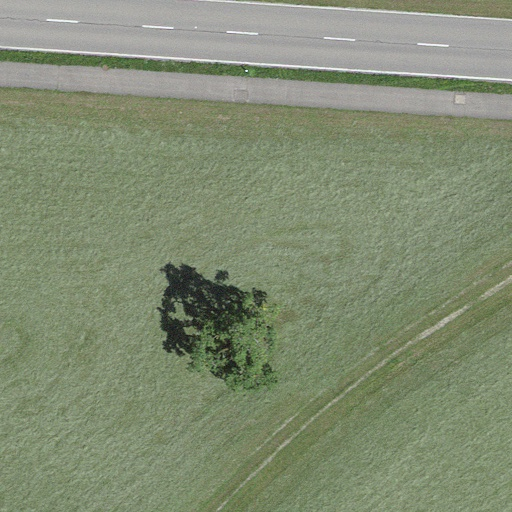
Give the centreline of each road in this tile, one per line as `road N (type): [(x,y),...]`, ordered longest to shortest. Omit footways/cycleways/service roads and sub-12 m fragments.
road 1 (tertiary): [(0,18),(511,53)]
road 2 (track): [(223,511),(323,412),(511,276)]
